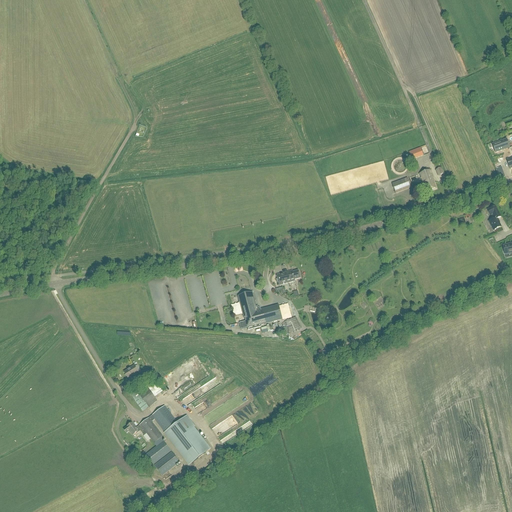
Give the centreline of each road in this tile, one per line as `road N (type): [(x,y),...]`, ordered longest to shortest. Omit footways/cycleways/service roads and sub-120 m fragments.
road 1 (tertiary): [(0,295),(266,255),(511,186)]
road 2 (track): [(138,511),(165,495),(115,438),(116,403),(58,290)]
